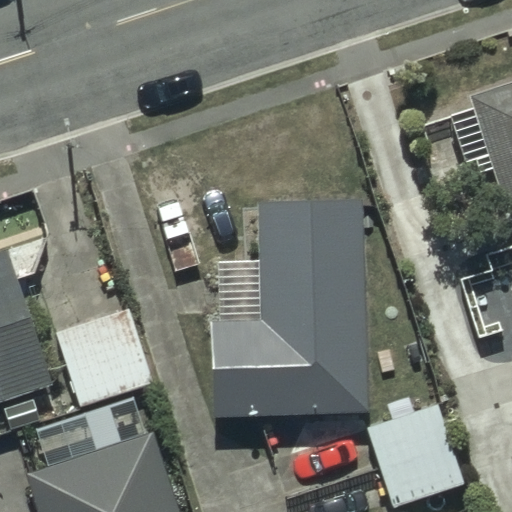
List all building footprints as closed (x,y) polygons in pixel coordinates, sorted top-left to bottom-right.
[(511,87),(458,105),(511,271),(511,87)] [(355,210),(254,214),(259,329),(205,331),(209,441),(362,430),(355,210)] [(8,267),(0,269),(0,424),(49,409),(8,267)] [(119,313),(48,338),(73,411),(144,386),(119,313)] [(442,400),(355,434),(385,511),(397,511),(475,482),(442,400)] [(24,511),(166,511),(140,433),(12,477),(24,511)]
